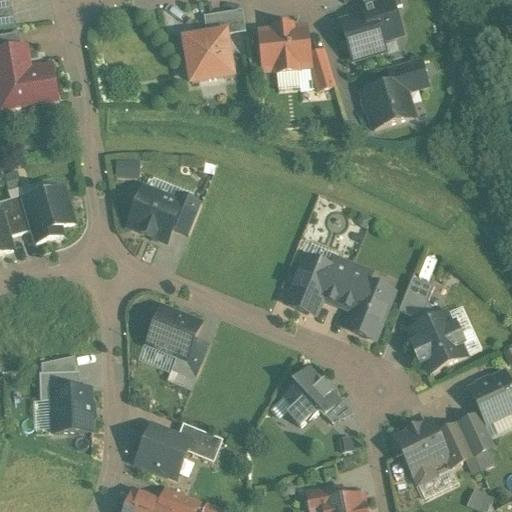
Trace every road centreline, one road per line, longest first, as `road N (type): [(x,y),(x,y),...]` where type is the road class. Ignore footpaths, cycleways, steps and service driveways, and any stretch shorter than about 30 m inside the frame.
road 1 (residential): [(110,271),(181,288),(266,326),(360,375),(379,396)]
road 2 (residential): [(68,13),(110,271)]
road 3 (residential): [(110,271),(120,412),(101,511)]
